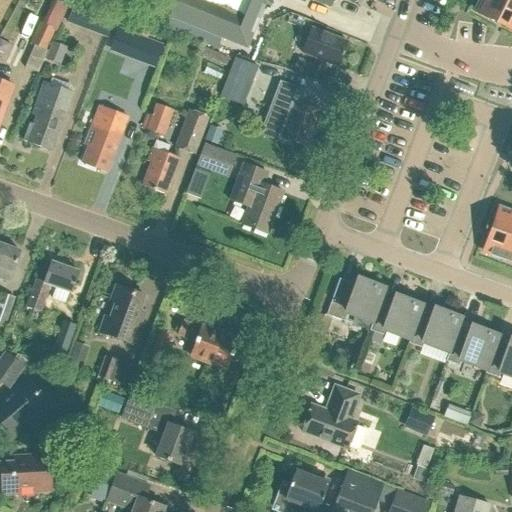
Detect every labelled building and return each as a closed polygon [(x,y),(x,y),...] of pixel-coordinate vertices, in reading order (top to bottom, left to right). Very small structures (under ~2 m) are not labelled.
[(53,0),(49,10),(63,16),(69,0),(53,0)] [(175,0),(169,18),(246,49),(265,0),(307,0),(330,9),(333,0),(344,0),(353,3),(354,0),(175,0)] [(511,0),(480,0),(475,11),(511,30),(511,0)] [(75,2),(67,23),(106,38),(114,16),(75,2)] [(23,8),(0,53),(0,75),(1,76),(32,13),(23,8)] [(46,50),(54,31),(39,24),(31,44),(46,50)] [(301,54),(338,68),(347,43),(310,29),(301,54)] [(257,47),(268,51),(273,36),(263,32),(257,47)] [(60,65),(67,48),(51,42),(45,59),(60,65)] [(210,60),(224,66),(228,59),(213,52),(210,60)] [(246,92),(256,66),(236,58),(226,85),(246,92)] [(312,64),(298,59),(293,70),(307,76),(312,64)] [(269,81),(258,76),(252,90),(264,94),(269,81)] [(103,77),(92,105),(96,106),(111,112),(116,99),(122,101),(127,86),(106,78),(103,77)] [(0,81),(0,123),(8,103),(7,103),(13,87),(0,81)] [(51,153),(65,113),(72,94),(43,84),(32,115),(36,117),(27,144),(51,153)] [(280,137),(307,147),(320,113),(299,105),(303,94),(281,85),(273,107),(290,113),(280,137)] [(141,128),(146,130),(155,133),(164,137),(173,112),(164,109),(155,106),(151,117),(146,116),(141,128)] [(82,164),(106,173),(121,135),(92,124),(87,137),(91,139),(82,164)] [(189,133),(183,152),(195,156),(201,137),(189,133)] [(227,178),(235,156),(204,145),(196,167),(227,178)] [(141,187),(166,196),(180,159),(166,154),(152,149),(147,163),(150,164),(141,187)] [(265,174),(243,166),(230,201),(248,207),(241,226),(268,236),(284,194),(261,186),(265,174)] [(327,227),(363,235),(376,181),(353,175),(346,203),(333,200),(327,227)] [(484,253),(508,262),(511,252),(511,213),(500,209),(484,253)] [(12,273),(20,252),(0,244),(0,280),(7,283),(11,273),(12,273)] [(71,294),(78,273),(50,263),(43,283),(36,281),(25,308),(39,314),(50,286),(71,294)] [(370,332),(382,299),(385,290),(358,280),(356,286),(339,280),(326,316),(344,322),(346,314),(372,323),(369,331),(370,332)] [(98,333),(133,345),(145,312),(140,311),(144,297),(115,287),(98,333)] [(1,294),(0,295),(0,326),(4,328),(14,299),(1,294)] [(409,345),(421,312),(423,307),(395,297),(393,303),(382,299),(370,332),(382,336),(384,331),(409,340),(408,344),(409,345)] [(445,362),(446,362),(458,329),(462,320),(434,310),(432,315),(421,312),(409,345),(421,349),(423,344),(448,353),(445,362)] [(323,316),(315,313),(310,327),(318,330),(323,316)] [(49,360),(61,364),(75,326),(63,322),(49,360)] [(182,322),(177,336),(195,342),(190,356),(226,370),(237,342),(200,328),(199,329),(182,322)] [(485,374),(498,341),(499,337),(471,328),(469,333),(458,329),(446,362),(458,367),(460,362),(485,371),(484,374),(485,374)] [(158,332),(149,356),(161,361),(170,336),(158,332)] [(511,339),(509,345),(498,341),(485,374),(498,379),(500,374),(511,378),(511,339)] [(2,342),(0,349),(9,352),(11,344),(2,342)] [(81,370),(89,348),(76,343),(67,365),(81,370)] [(4,353),(0,359),(0,383),(8,389),(27,363),(17,355),(14,361),(4,353)] [(105,358),(98,377),(108,381),(115,361),(105,358)] [(37,417),(50,407),(26,379),(0,400),(0,423),(12,438),(25,428),(21,423),(31,415),(37,416),(37,417)] [(349,420),(358,396),(334,387),(325,411),(311,406),(301,432),(346,449),(356,423),(349,420)] [(138,424),(163,434),(154,457),(179,466),(191,434),(170,426),(176,411),(147,400),(138,424)] [(466,426),(470,414),(448,405),(443,417),(466,426)] [(404,427),(428,436),(435,417),(412,407),(404,427)] [(484,417),(472,412),(467,423),(479,428),(484,417)] [(50,492),(48,455),(13,457),(13,463),(0,463),(0,473),(1,495),(17,494),(17,492),(21,488),(33,487),(34,493),(50,492)] [(92,483),(99,464),(79,457),(72,475),(92,483)] [(417,466),(412,479),(423,484),(428,471),(426,470),(417,466)] [(495,476),(506,476),(506,467),(494,468),(495,476)] [(277,511),(372,511),(377,501),(383,486),(383,485),(346,472),(334,506),(321,501),(327,486),(295,474),(290,486),(283,483),(272,510),(277,511)] [(105,502),(130,511),(162,511),(163,508),(144,501),(149,487),(145,485),(125,477),(116,474),(105,502)] [(452,495),(454,487),(442,484),(440,491),(452,495)] [(377,501),(390,506),(387,511),(426,511),(430,504),(396,491),(383,486),(377,501)] [(458,496),(453,511),(487,511),(490,505),(458,496)]
